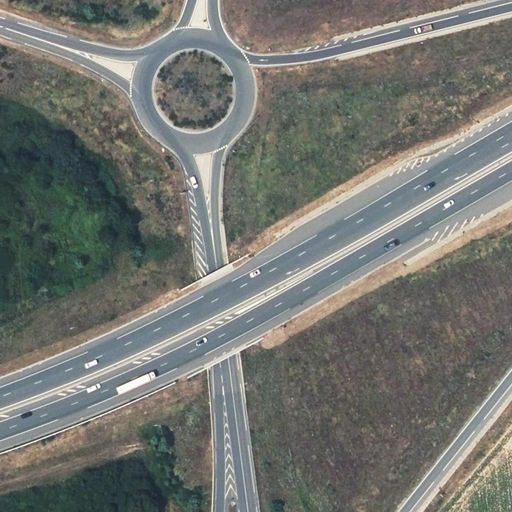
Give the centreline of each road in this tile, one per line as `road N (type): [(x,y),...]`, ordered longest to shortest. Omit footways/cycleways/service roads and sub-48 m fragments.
road 1 (motorway): [(511,134),(172,326),(0,399)]
road 2 (motorway): [(0,431),(253,322),(511,176)]
road 3 (motorway): [(511,4),(300,57),(237,58)]
road 4 (motorway): [(407,511),(511,381)]
road 5 (primary): [(226,385),(214,243)]
road 6 (primary): [(245,511),(226,385)]
road 7 (primary): [(226,385),(219,511)]
